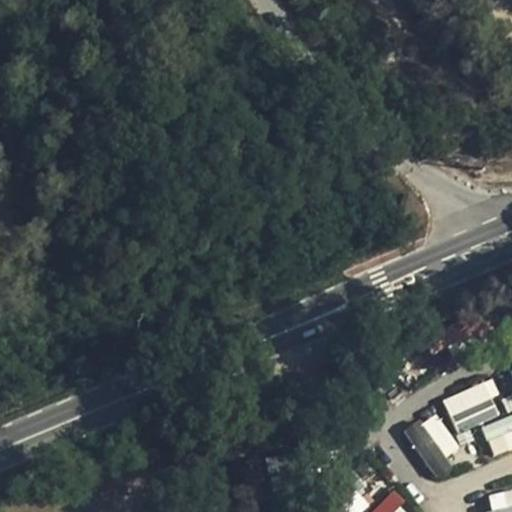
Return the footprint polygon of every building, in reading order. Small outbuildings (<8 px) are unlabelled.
[(443,399),(457,433),(504,413),(489,379),(443,399)] [(435,481),(453,469),(445,457),(458,449),(435,411),(404,430),(435,481)] [(511,414),(482,425),(493,456),(511,449),(511,414)] [(325,510),(326,511),(361,511),(369,506),(353,487),(325,510)] [(511,511),(511,488),(484,495),(488,511),(511,511)] [(409,511),(393,492),(369,511),(409,511)]
